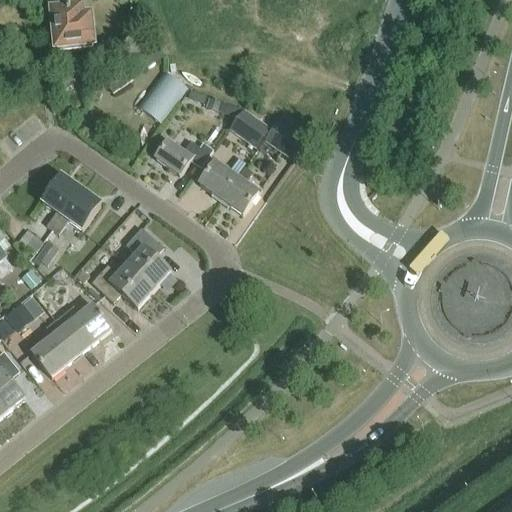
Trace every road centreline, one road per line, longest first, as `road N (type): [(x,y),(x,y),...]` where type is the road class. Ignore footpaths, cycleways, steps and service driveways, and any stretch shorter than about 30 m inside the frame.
road 1 (unclassified): [(416,266),(348,221),(339,199),(400,0)]
road 2 (residential): [(0,463),(213,293),(227,269)]
road 3 (residential): [(0,179),(60,139),(218,249),(227,269)]
road 4 (primary): [(314,467),(354,452),(453,368)]
road 5 (primary): [(417,339),(380,395),(314,467)]
road 6 (primary): [(511,73),(473,230)]
